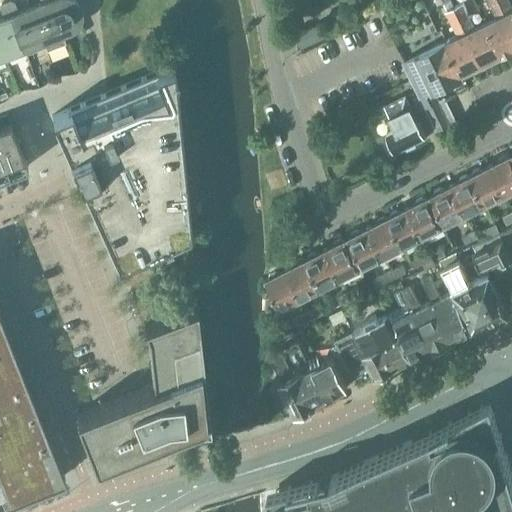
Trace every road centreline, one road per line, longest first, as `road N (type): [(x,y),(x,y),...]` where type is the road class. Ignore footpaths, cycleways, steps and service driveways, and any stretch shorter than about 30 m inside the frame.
road 1 (residential): [(511,118),(350,205),(330,205),(315,194),(285,98),(268,0)]
road 2 (tertiary): [(499,374),(462,377),(342,438),(142,511)]
road 3 (residential): [(55,402),(0,254)]
